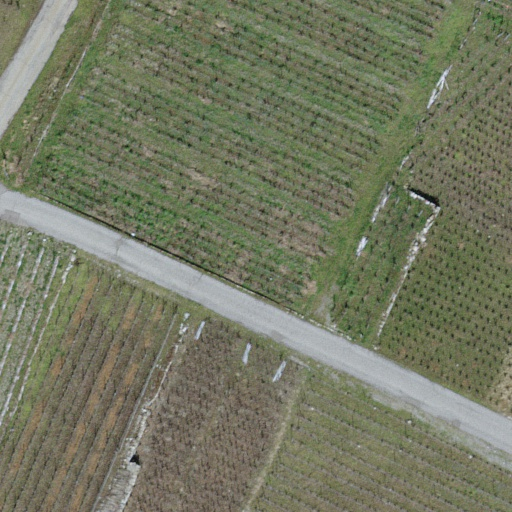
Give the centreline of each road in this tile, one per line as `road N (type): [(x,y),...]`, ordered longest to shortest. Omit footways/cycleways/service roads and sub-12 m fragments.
road 1 (unclassified): [(0,204),(197,285),(511,436)]
road 2 (unclassified): [(62,0),(0,114)]
